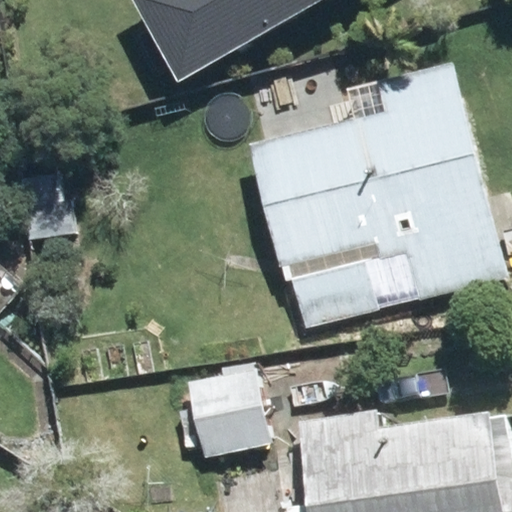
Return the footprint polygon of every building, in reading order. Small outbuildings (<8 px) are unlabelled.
[(280,0),(296,28),(345,0),(280,0)] [(511,279),(459,70),(357,95),(364,125),(255,153),(290,290),(298,288),(310,337),(385,318),(375,280),(417,269),(426,306),(511,284),(511,279)] [(238,85),(174,102),(185,142),(248,126),(238,85)] [(45,208),(32,209),(36,243),(78,238),(74,204),(45,208)] [(263,378),(198,390),(216,491),(281,479),(263,378)] [(511,511),(511,417),(385,437),(382,418),(305,429),(317,508),(292,511),(291,511),(511,511)]
